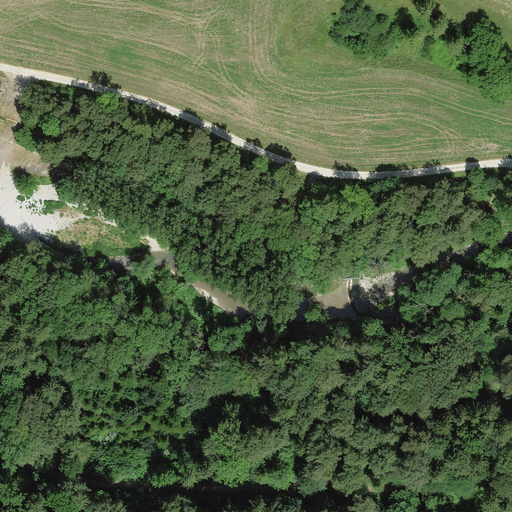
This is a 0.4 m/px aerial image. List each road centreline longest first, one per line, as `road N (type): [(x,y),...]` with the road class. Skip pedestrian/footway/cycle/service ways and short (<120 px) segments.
road 1 (track): [(511,162),(324,172),(161,107),(0,66)]
road 2 (track): [(0,456),(100,485),(415,483),(511,472)]
